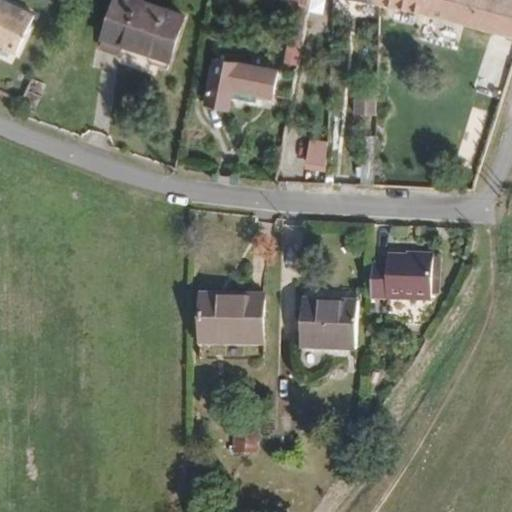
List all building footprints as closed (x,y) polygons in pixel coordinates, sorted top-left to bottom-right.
[(37,14),(2,0),(0,0),(0,50),(19,58),(37,14)] [(125,0),(117,0),(101,41),(98,50),(118,58),(121,49),(167,68),(185,23),(125,0)] [(311,17),(314,0),(290,0),(288,11),(311,17)] [(511,34),(511,0),(381,0),(380,4),(511,34)] [(296,75),(310,18),(296,15),(281,72),(296,75)] [(271,108),(279,78),(218,61),(205,107),(236,116),(240,100),(271,108)] [(330,172),(332,149),(311,147),(309,172),(330,172)] [(442,297),(442,251),(397,249),(397,260),(396,300),(396,302),(442,303),(442,297)] [(396,300),(397,260),(380,260),(378,300),(396,300)] [(265,339),(265,287),(206,286),(204,339),(265,339)] [(322,342),(324,292),(312,292),(310,341),(322,342)] [(363,341),(364,293),(324,292),(322,342),(363,341)] [(236,451),(261,452),(262,428),(237,426),(236,451)]
